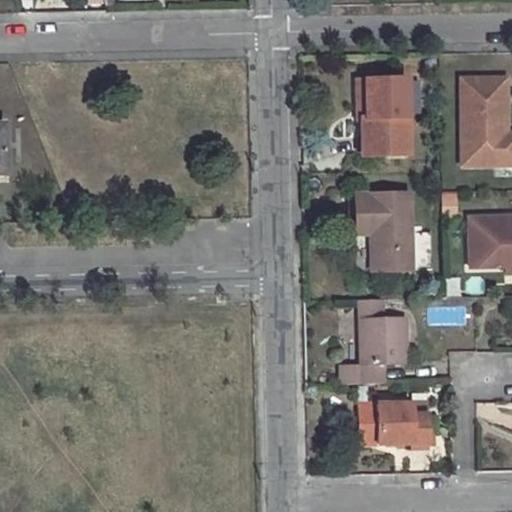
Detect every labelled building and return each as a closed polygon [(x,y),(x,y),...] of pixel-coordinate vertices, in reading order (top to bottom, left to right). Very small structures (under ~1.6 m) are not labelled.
[(363,81),(355,82),(356,119),(360,119),(364,119),(363,81)] [(402,81),(363,81),(364,119),(360,119),(361,156),(404,155),(402,81)] [(503,94),(458,94),(459,171),(511,170),(511,149),(504,149),(503,142),(503,94)] [(504,149),(511,149),(511,141),(503,142),(504,149)] [(440,194),(442,218),(457,217),(455,193),(440,194)] [(404,194),(353,197),(354,235),(368,235),(370,272),(419,269),(419,249),(406,250),(404,194)] [(511,217),(467,219),(469,269),(505,267),(507,267),(507,262),(511,261),(511,217)] [(369,301),(359,301),(361,367),(362,385),(384,385),(384,367),(408,366),(407,320),(384,321),(376,321),(375,300),(369,301)] [(375,300),(376,321),(384,321),(383,300),(375,300)] [(361,367),(340,367),(341,386),(362,385),(361,367)] [(425,403),(411,404),(411,415),(426,415),(425,403)] [(411,404),(358,405),(359,429),(375,428),(376,444),(410,444),(410,450),(427,449),(426,415),(411,415),(411,404)] [(375,428),(359,429),(359,444),(376,444),(375,428)]
